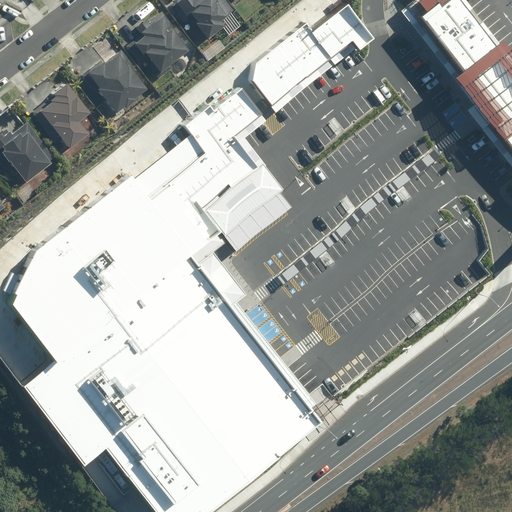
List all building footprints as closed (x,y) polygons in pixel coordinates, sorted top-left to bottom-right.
[(172,0),(168,4),(187,30),(190,28),(199,41),(222,23),(219,19),(230,11),(224,2),(222,0),(172,0)] [(249,61),(247,76),(269,103),(348,41),(353,47),(370,33),(343,0),(340,0),(309,25),(304,18),(249,61)] [(405,0),(406,3),(511,143),(511,70),(459,0),(405,0)] [(173,65),(170,60),(186,47),(158,13),(147,21),(144,18),(135,25),(141,32),(125,45),(141,64),(145,61),(158,77),(173,65)] [(118,48),(114,51),(100,63),(97,60),(79,74),(95,93),(97,91),(115,112),(145,88),(128,68),(132,64),(118,48)] [(51,140),(57,135),(67,147),(85,132),(76,120),(87,110),(63,81),(50,91),(52,93),(29,112),(51,140)] [(124,176),(182,251),(214,226),(198,205),(252,163),(228,132),(254,111),(235,87),(209,107),(205,102),(178,123),(184,130),(124,176)] [(0,163),(3,167),(9,162),(23,180),(53,157),(24,120),(8,132),(4,127),(0,129),(0,163)] [(27,245),(0,298),(45,354),(29,366),(13,378),(75,459),(86,451),(97,442),(150,511),(190,511),(315,415),(233,314),(229,309),(182,251),(124,176),(121,173),(27,245)]
